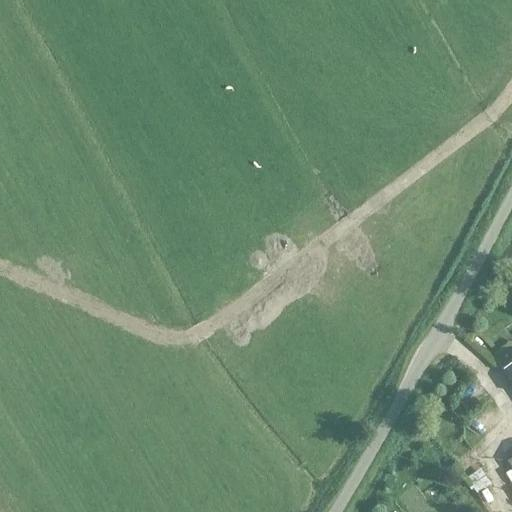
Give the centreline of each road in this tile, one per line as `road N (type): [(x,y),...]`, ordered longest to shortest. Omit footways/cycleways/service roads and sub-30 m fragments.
road 1 (track): [(511,90),(496,111),(187,340)]
road 2 (unclassified): [(335,511),(511,199)]
road 3 (track): [(187,340),(161,367),(151,395),(224,511)]
road 4 (track): [(187,340),(0,269)]
